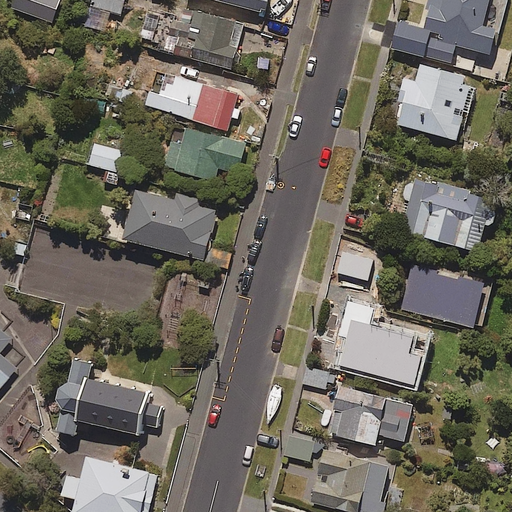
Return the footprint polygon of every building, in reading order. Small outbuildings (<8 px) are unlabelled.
[(124,0),(88,0),(88,4),(122,12),(124,0)] [(227,0),(265,10),(268,0),(227,0)] [(507,0),(428,0),(423,26),(446,32),(444,39),(495,51),(507,0)] [(195,24),(148,11),(141,36),(185,47),(183,53),(232,66),(244,22),(199,10),(195,24)] [(426,33),(395,26),(390,48),(421,55),(426,33)] [(467,72),(422,61),(417,79),(405,76),(400,98),(404,99),(399,122),(460,137),(467,107),(472,108),(476,89),(463,86),(467,72)] [(233,116),(239,118),(242,107),(236,105),(239,94),(252,97),(257,77),(224,68),(220,84),(156,67),(146,103),(229,130),(233,116)] [(133,90),(101,79),(97,90),(129,100),(133,90)] [(247,141),(189,125),(185,142),(173,138),(165,164),(216,177),(219,165),(239,170),(247,141)] [(126,150),(96,142),(90,162),(109,168),(106,180),(116,183),(126,150)] [(500,194),(416,175),(404,230),(480,247),(487,219),(494,221),(500,194)] [(218,223),(217,207),(203,202),(204,197),(178,190),(176,197),(139,186),(124,237),(228,267),(232,251),(211,245),(218,223)] [(486,279),(412,261),(401,308),(475,325),(486,279)] [(430,334),(359,315),(354,334),(346,332),(337,367),(402,384),(410,354),(424,358),(430,334)] [(0,387),(18,367),(0,352),(13,337),(0,326),(0,387)] [(94,360),(77,356),(72,377),(62,383),(60,394),(65,403),(61,425),(76,429),(79,416),(139,429),(141,418),(156,421),(159,406),(146,403),(150,387),(91,374),(94,360)] [(415,400),(341,383),(329,431),(377,442),(379,433),(406,439),(415,400)] [(318,438),(292,431),(286,453),(312,460),(318,438)] [(391,463),(326,445),(312,499),(359,511),(383,511),(387,500),(382,499),(391,463)] [(150,511),(160,473),(88,453),(84,475),(68,472),(63,492),(78,495),(75,510),(82,511),(150,511)]
